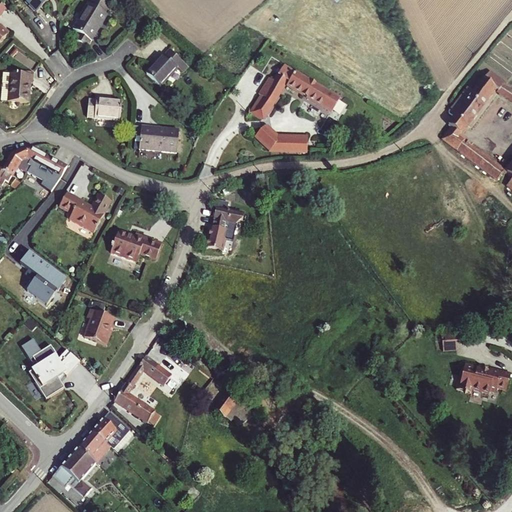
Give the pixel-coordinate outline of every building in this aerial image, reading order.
[(24,0),(36,12),(49,0),(24,0)] [(111,6),(100,0),(93,0),(74,31),(78,33),(74,40),(87,48),(107,16),(105,15),(111,6)] [(0,45),(8,35),(0,27),(0,16),(6,10),(0,4),(0,45)] [(164,56),(147,74),(160,87),(177,69),(183,74),(188,69),(170,51),(165,56),(164,56)] [(492,54),(486,61),(510,83),(511,80),(511,53),(508,58),(502,53),(498,59),(492,54)] [(343,102),(330,94),(284,66),(274,81),(270,78),(258,95),(260,96),(255,104),(256,105),(250,113),(263,122),(286,86),(287,84),(290,85),(288,87),(341,118),(348,105),(343,102)] [(457,104),(464,110),(453,124),(457,127),(449,137),(501,178),(508,169),(463,135),(502,85),(505,88),(502,91),(511,98),(511,170),(510,174),(511,175),(511,181),(509,185),(511,187),(511,87),(507,84),(509,81),(493,71),(479,90),(473,86),(457,104)] [(11,74),(9,103),(28,104),(30,84),(32,84),(32,76),(31,76),(11,74)] [(339,79),(336,83),(349,91),(351,87),(339,79)] [(349,91),(336,83),(330,94),(343,102),(349,91)] [(96,100),(96,101),(88,101),(87,119),(119,122),(121,102),(96,100)] [(279,138),(278,139),(264,126),(255,137),(270,151),(301,153),(302,139),(279,138)] [(149,131),(149,129),(141,128),(139,152),(176,154),(178,132),(163,130),(163,132),(149,131)] [(0,169),(0,185),(2,187),(4,182),(8,184),(17,170),(27,175),(28,174),(32,167),(28,165),(31,160),(25,148),(11,154),(1,170),(0,169)] [(28,174),(43,183),(41,186),(50,194),(61,180),(67,169),(34,149),(25,148),(31,160),(28,165),(32,167),(28,174)] [(94,234),(104,216),(111,203),(100,196),(95,205),(98,207),(96,211),(93,209),(80,202),(81,201),(67,194),(67,195),(60,206),(60,208),(73,215),(70,221),(94,234)] [(215,226),(210,246),(227,250),(229,237),(236,238),(240,224),(246,219),(248,212),(221,206),(216,226),(215,226)] [(162,245),(136,235),(135,239),(119,232),(111,253),(136,264),(139,256),(155,262),(162,245)] [(66,280),(29,252),(20,264),(31,273),(28,277),(34,281),(27,291),(47,306),(66,280)] [(114,320),(91,310),(87,319),(91,321),(84,338),(106,347),(111,336),(108,335),(114,320)] [(442,334),(441,352),(456,353),(456,334),(442,334)] [(51,346),(32,357),(38,365),(31,369),(37,380),(35,382),(45,399),(64,388),(56,375),(61,372),(62,374),(63,374),(66,377),(80,363),(66,350),(58,359),(51,346)] [(119,398),(150,418),(158,409),(137,394),(145,383),(139,379),(147,368),(167,382),(174,372),(150,354),(119,398)] [(463,386),(476,391),(478,388),(495,395),(496,393),(501,395),(503,390),(511,393),(511,391),(511,374),(499,369),(497,373),(486,368),(487,367),(475,362),(471,372),(469,371),(463,386)] [(238,393),(229,384),(217,395),(226,405),(238,393)] [(96,429),(117,448),(125,455),(147,430),(119,404),(96,429)] [(102,466),(117,448),(96,429),(81,446),(102,466)] [(107,470),(102,466),(81,446),(50,481),(70,499),(72,497),(87,511),(102,495),(93,486),(107,470)]
